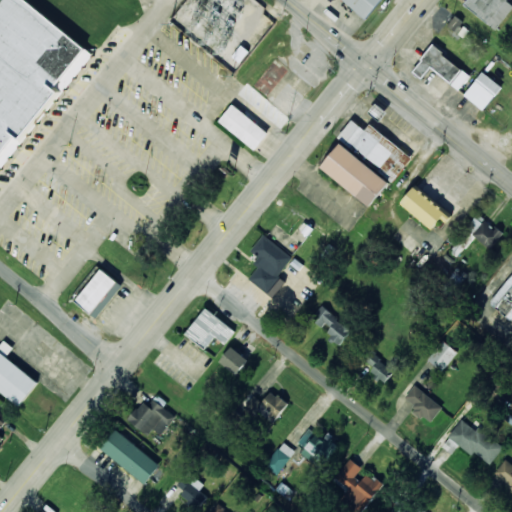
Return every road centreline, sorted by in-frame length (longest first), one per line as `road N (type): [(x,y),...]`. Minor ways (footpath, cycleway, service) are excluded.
road 1 (secondary): [(5,511),(420,0)]
road 2 (residential): [(487,511),(198,275)]
road 3 (tertiary): [(511,181),(287,0)]
road 4 (residential): [(122,369),(0,267)]
